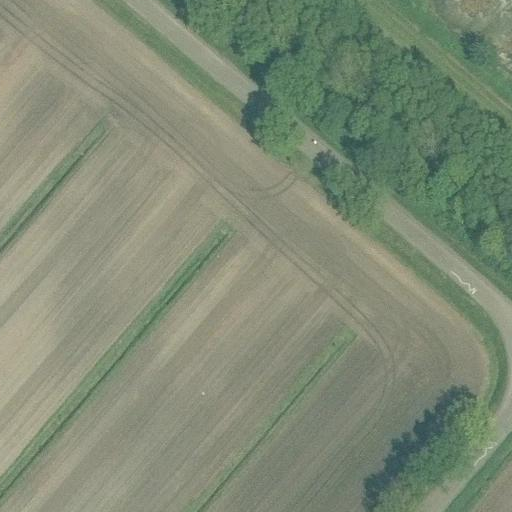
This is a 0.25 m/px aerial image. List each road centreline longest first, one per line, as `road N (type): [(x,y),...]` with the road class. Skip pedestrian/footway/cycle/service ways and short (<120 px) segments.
road 1 (tertiary): [(511,323),(135,0)]
road 2 (tertiary): [(433,511),(511,418)]
